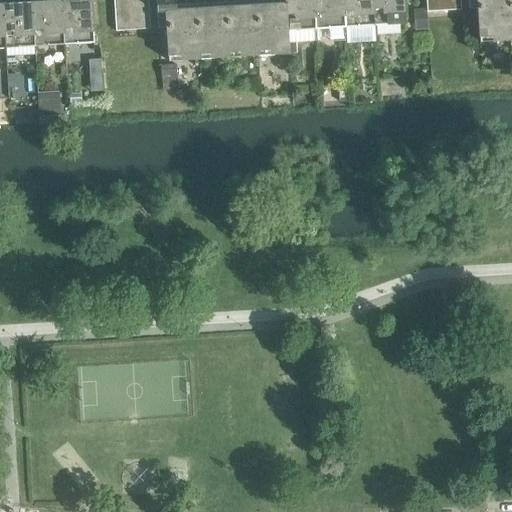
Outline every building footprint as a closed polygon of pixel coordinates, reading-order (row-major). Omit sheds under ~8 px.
[(90,0),(79,0),(60,1),(63,45),(93,43),(90,0)] [(112,0),(115,31),(116,31),(149,29),(147,0),(112,0)] [(283,4),(263,5),(262,0),(252,0),(253,6),(234,7),(233,0),(222,0),(223,8),(204,9),(203,0),(193,0),(194,10),(175,11),(174,0),(155,0),(157,29),(165,28),(167,61),(287,54),(287,43),(286,31),(285,31),(283,4)] [(282,0),(283,4),(285,31),(286,31),(314,30),(312,0),(282,0)] [(341,0),(312,0),(314,30),(343,28),(341,0)] [(371,0),(341,0),(343,28),(373,26),(371,0)] [(401,0),(371,0),(373,26),(403,24),(401,0)] [(458,0),(425,0),(425,7),(426,12),(459,10),(458,0)] [(511,0),(467,0),(468,10),(476,8),(478,43),(509,40),(511,40),(511,0)] [(60,1),(31,3),(34,47),(63,45),(60,1)] [(31,3),(2,5),(4,49),(34,47),(31,3)] [(425,7),(413,8),(414,31),(427,30),(426,12),(425,7)] [(295,43),(287,43),(287,54),(296,54),(295,43)] [(479,50),(471,50),(472,58),(480,58),(479,50)] [(176,85),(175,65),(167,65),(167,78),(168,86),(176,85)] [(15,75),(7,75),(7,89),(16,88),(15,75)] [(346,89),(338,89),(339,103),(347,103),(346,89)] [(58,93),(37,93),(37,104),(58,104),(58,93)]
